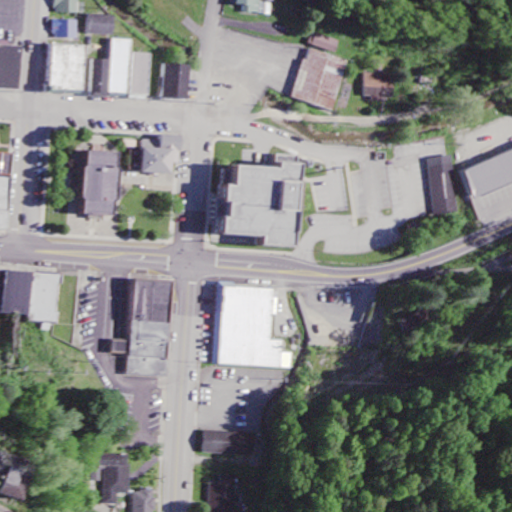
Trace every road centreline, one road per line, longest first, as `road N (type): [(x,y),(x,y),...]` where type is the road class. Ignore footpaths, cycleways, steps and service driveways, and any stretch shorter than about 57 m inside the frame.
road 1 (primary): [(189,261),(361,274),(438,254),(511,220)]
road 2 (residential): [(201,115),(379,120),(481,98),(511,80)]
road 3 (primary): [(175,511),(189,261)]
road 4 (secondary): [(22,250),(34,0)]
road 5 (residential): [(208,40),(189,261)]
road 6 (residential): [(0,101),(201,115)]
road 7 (primary): [(22,250),(189,261)]
